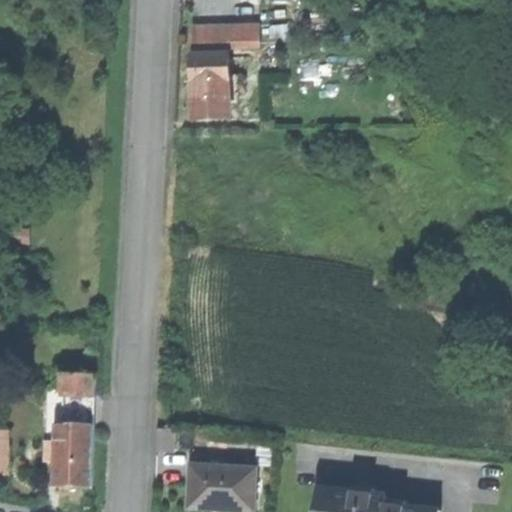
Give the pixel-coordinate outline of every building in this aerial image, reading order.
[(189,29),(190,45),(256,44),(256,29),(189,29)] [(227,57),(191,57),(193,120),(228,119),(227,57)] [(95,374),(59,373),(59,390),(62,390),(74,391),(87,391),(94,392),(95,374)] [(93,426),(56,425),(54,486),(71,486),(91,487),(93,426)] [(157,449),(174,450),(175,428),(158,427),(157,449)] [(253,511),(256,470),(191,465),(188,503),(217,505),(217,510),(232,511),(247,511),(253,511)] [(383,511),(385,505),(386,496),(316,488),(313,511),(383,511)]
